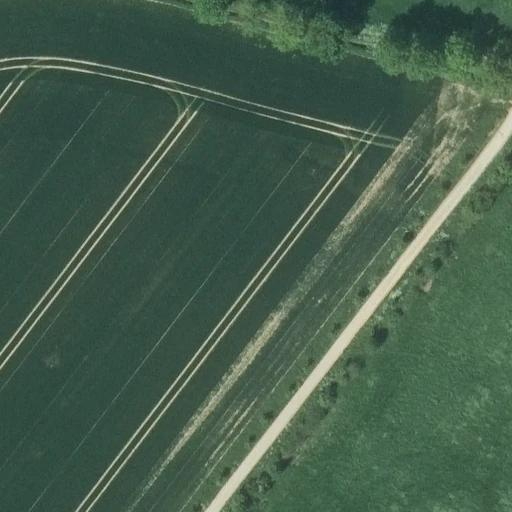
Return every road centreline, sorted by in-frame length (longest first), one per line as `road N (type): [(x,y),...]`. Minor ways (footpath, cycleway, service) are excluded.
road 1 (track): [(209,511),(511,119)]
road 2 (track): [(511,72),(231,0)]
